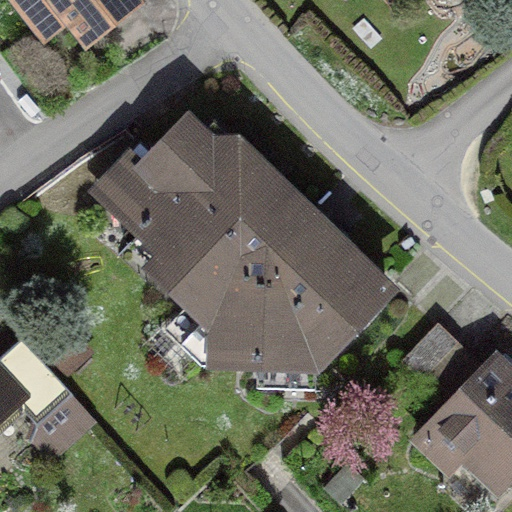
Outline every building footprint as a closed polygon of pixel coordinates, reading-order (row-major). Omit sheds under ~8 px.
[(156,15),(143,0),(27,0),(15,10),(52,55),(76,35),(99,62),(156,15)] [(152,179),(136,166),(103,200),(173,259),(159,276),(230,336),(234,380),(339,382),(415,298),(253,142),(230,144),(205,119),(152,179)] [(442,326),(404,367),(423,385),(461,344),(442,326)] [(503,511),(511,503),(511,370),(502,361),(421,447),(490,511),(503,511)] [(0,419),(16,405),(0,387),(0,419)]
